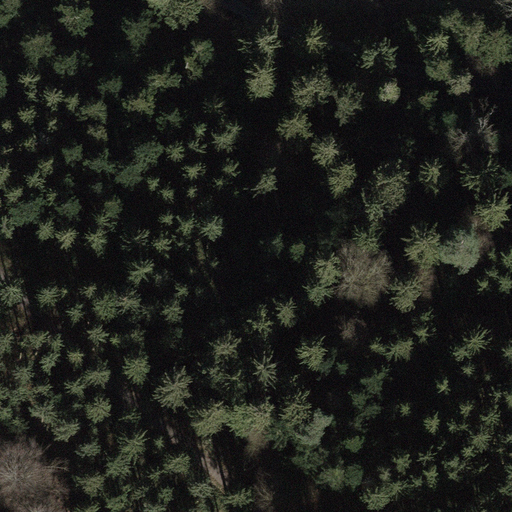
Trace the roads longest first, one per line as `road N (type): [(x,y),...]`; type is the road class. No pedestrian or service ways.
road 1 (track): [(0,272),(254,511)]
road 2 (track): [(511,89),(317,41),(224,0)]
